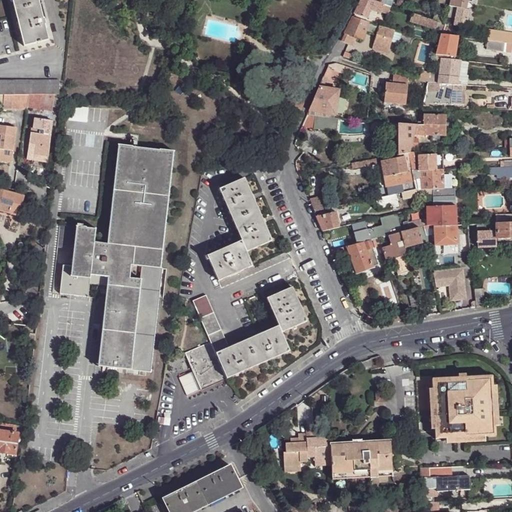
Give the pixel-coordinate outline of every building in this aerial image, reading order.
[(12,0),(19,26),(20,31),(24,47),(49,40),(45,25),(44,20),(39,0),(12,0)] [(388,14),(391,7),(367,0),(360,0),(354,15),(367,19),(370,10),(380,13),(380,11),(388,14)] [(467,0),(450,0),(449,6),(465,9),(467,0)] [(465,9),(449,6),(448,13),(464,16),(465,9)] [(442,31),(444,23),(422,17),(420,24),(442,31)] [(399,45),(402,33),(352,18),(344,34),(363,40),(366,33),(374,35),(376,38),(373,46),(389,51),(392,43),(399,45)] [(452,22),(446,20),(444,23),(442,31),(441,35),(448,36),(452,22)] [(488,41),(501,43),(502,33),(489,31),(488,41)] [(511,33),(502,33),(501,43),(511,44),(511,33)] [(448,36),(441,35),(441,36),(439,44),(436,55),(455,56),(457,37),(448,36)] [(511,54),(511,48),(511,44),(501,43),(488,41),(486,50),(511,54)] [(460,64),(461,61),(454,60),(441,59),(439,74),(438,84),(453,85),(457,85),(458,82),(460,64)] [(470,85),(473,62),(464,61),(464,64),(460,64),(458,82),(460,82),(460,85),(470,85)] [(418,80),(428,83),(431,74),(421,71),(418,80)] [(406,106),(409,77),(394,72),(393,84),(387,83),(384,103),(406,106)] [(428,83),(438,84),(439,74),(431,73),(431,74),(428,83)] [(0,95),(5,95),(29,95),(55,95),(59,95),(59,81),(0,81),(0,95)] [(453,94),(453,85),(438,84),(428,83),(425,95),(423,103),(465,105),(465,95),(453,94)] [(319,88),(308,112),(307,116),(316,117),(335,119),(339,91),(326,89),(319,88)] [(27,108),(29,95),(5,95),(4,108),(4,109),(27,109),(27,108)] [(54,107),(55,95),(29,95),(27,108),(53,111),(54,107)] [(61,107),(63,95),(59,95),(55,95),(54,107),(61,107)] [(87,108),(71,107),(70,120),(86,121),(87,108)] [(416,126),(414,136),(442,136),(442,129),(443,123),(443,116),(423,115),(423,117),(422,126),(416,126)] [(307,116),(302,127),(312,128),(316,117),(307,116)] [(335,119),(316,117),(312,128),(337,131),(341,119),(335,119)] [(29,154),(49,156),(54,121),(36,119),(34,129),(37,129),(36,134),(32,133),(29,154)] [(403,155),(409,154),(409,150),(412,141),(414,136),(416,126),(398,124),(398,156),(403,155)] [(0,149),(0,148),(0,161),(13,164),(18,128),(0,125),(0,135),(2,136),(0,149)] [(72,266),(71,276),(90,278),(90,275),(108,277),(107,285),(103,316),(98,366),(151,372),(162,269),(160,268),(173,152),(119,145),(107,244),(94,242),(95,229),(83,227),(83,225),(77,224),(72,266)] [(418,156),(418,153),(409,154),(410,162),(412,172),(419,171),(443,170),(442,155),(418,156)] [(48,162),(49,156),(29,154),(28,159),(48,162)] [(391,176),(384,177),(386,187),(411,183),(409,172),(407,173),(405,163),(404,158),(388,160),(391,176)] [(381,162),(384,177),(391,176),(388,160),(381,162)] [(511,178),(511,167),(510,168),(503,168),(503,179),(511,178)] [(503,179),(503,168),(490,168),(490,175),(498,175),(498,179),(503,179)] [(443,176),(443,170),(419,171),(420,178),(421,190),(432,189),(442,189),(450,189),(450,176),(443,176)] [(219,189),(241,241),(246,253),(271,241),(264,224),(262,219),(254,200),(251,195),(244,178),(219,189)] [(432,195),(434,227),(456,226),(454,189),(450,189),(442,189),(432,189),(432,195)] [(22,195),(0,190),(0,210),(18,216),(22,195)] [(417,195),(416,190),(403,193),(401,193),(403,199),(417,196),(417,195)] [(315,211),(329,208),(326,195),(310,199),(315,211)] [(398,207),(395,195),(375,199),(377,208),(378,211),(398,207)] [(328,231),(340,228),(336,211),(323,215),(328,231)] [(358,223),(352,225),(357,244),(364,242),(370,241),(373,240),(379,238),(388,236),(401,233),(397,214),(380,218),(382,227),(367,230),(365,222),(358,223)] [(323,232),(328,231),(323,215),(317,216),(323,232)] [(496,224),(511,223),(511,215),(495,215),(496,224)] [(424,220),(408,224),(410,231),(419,229),(423,227),(427,227),(427,220),(424,220)] [(511,238),(511,223),(496,224),(496,239),(511,238)] [(480,225),(477,225),(477,248),(496,247),(496,239),(496,224),(492,224),(480,225)] [(458,253),(471,252),(469,230),(468,225),(456,226),(457,245),(458,253)] [(456,226),(434,227),(434,231),(435,246),(457,245),(456,226)] [(423,252),(428,251),(425,233),(423,227),(419,229),(422,243),(421,244),(423,252)] [(428,251),(429,254),(435,253),(435,246),(434,231),(434,227),(427,227),(423,227),(425,233),(428,251)] [(419,229),(410,231),(401,233),(405,248),(421,244),(422,243),(419,229)] [(405,248),(401,233),(388,236),(391,245),(382,248),(386,262),(393,260),(407,256),(405,248)] [(241,241),(207,256),(208,259),(218,281),(252,266),(246,253),(241,241)] [(379,265),(370,241),(364,242),(357,244),(354,245),(349,246),(347,247),(332,251),(334,256),(336,261),(350,256),(356,273),(379,265)] [(398,276),(411,272),(407,256),(393,260),(398,276)] [(89,283),(90,278),(71,276),(72,266),(63,265),(60,293),(88,297),(89,283)] [(457,269),(433,272),(436,287),(449,286),(451,301),(464,300),(466,297),(463,271),(461,269),(457,269)] [(89,283),(107,285),(108,277),(90,275),(90,278),(89,283)] [(278,326),(281,333),(306,322),(292,287),(266,298),(278,326)] [(476,308),(485,306),(484,300),(483,289),(474,290),(475,302),(476,308)] [(210,342),(215,353),(228,347),(206,295),(192,301),(210,342)] [(422,317),(429,316),(426,296),(418,298),(421,311),(421,314),(422,317)] [(391,323),(403,321),(399,307),(387,310),(391,323)] [(289,352),(281,333),(278,326),(228,347),(215,353),(226,379),(289,352)] [(200,390),(226,379),(215,353),(210,342),(184,353),(184,354),(200,390)] [(465,378),(458,378),(431,379),(432,389),(434,430),(434,440),(445,440),(484,438),(495,437),(494,427),(493,386),(492,376),(465,378)] [(385,393),(376,393),(377,402),(386,402),(385,393)] [(314,430),(306,430),(306,435),(307,459),(315,459),(315,461),(331,460),(330,447),(327,447),(327,438),(321,438),(314,439),(314,434),(314,430)] [(0,453),(16,455),(19,434),(0,431),(0,453)] [(307,459),(306,435),(298,435),(298,439),(298,443),(290,444),(285,444),(286,453),(283,454),(284,467),(299,466),(300,463),(307,463),(307,459)] [(352,443),(330,444),(330,447),(331,460),(331,467),(331,475),(369,473),(369,480),(377,479),(377,473),(392,472),(390,441),(361,442),(352,443)] [(163,499),(169,511),(192,511),(241,488),(230,465),(195,482),(163,499)] [(420,490),(421,503),(433,503),(433,497),(437,497),(436,492),(436,489),(425,489),(425,478),(445,477),(445,475),(444,468),(420,469),(420,490)] [(369,473),(331,475),(332,481),(369,480),(369,473)] [(436,492),(459,491),(458,476),(456,476),(456,477),(452,478),(452,475),(445,475),(445,477),(425,478),(425,489),(436,489),(436,492)] [(458,476),(459,491),(470,491),(469,476),(458,476)] [(357,510),(357,497),(349,497),(349,511),(357,510)] [(433,503),(421,503),(421,511),(437,511),(437,503),(433,503)]
